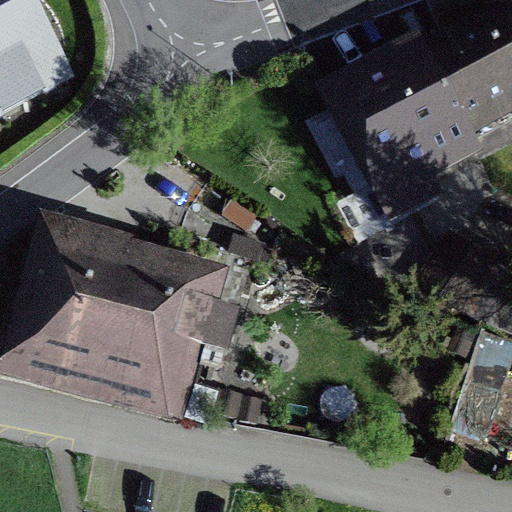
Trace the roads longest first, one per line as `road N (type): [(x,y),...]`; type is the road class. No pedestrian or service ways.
road 1 (residential): [(0,418),(468,511)]
road 2 (residential): [(189,56),(0,211)]
road 3 (residential): [(335,0),(189,56)]
